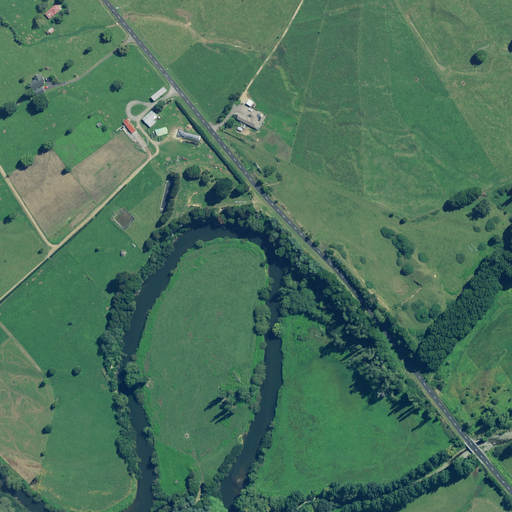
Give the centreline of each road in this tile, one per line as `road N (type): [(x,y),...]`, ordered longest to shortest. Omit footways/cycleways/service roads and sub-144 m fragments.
road 1 (unclassified): [(104,0),(266,198),(349,284),(511,491)]
road 2 (track): [(176,88),(139,116),(154,154),(51,250)]
